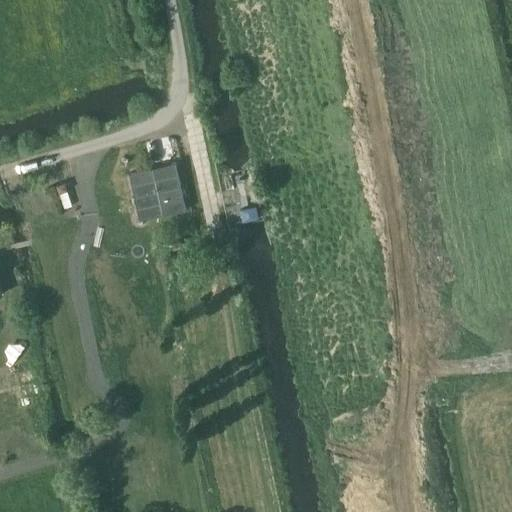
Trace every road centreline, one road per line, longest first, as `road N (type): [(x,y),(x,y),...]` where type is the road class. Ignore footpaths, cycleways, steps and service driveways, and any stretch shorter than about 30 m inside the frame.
road 1 (track): [(424,367),(358,0)]
road 2 (track): [(424,367),(394,511)]
road 3 (track): [(181,97),(216,227)]
